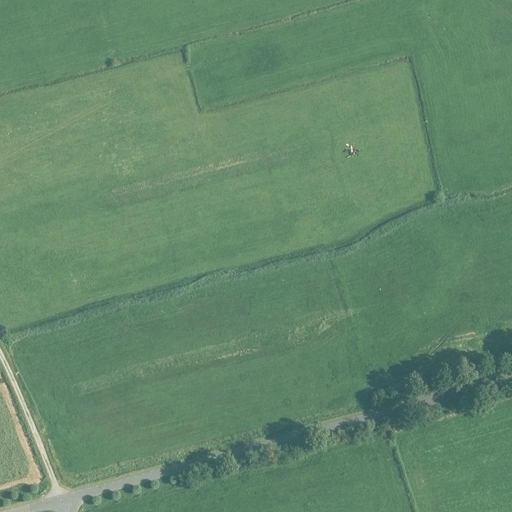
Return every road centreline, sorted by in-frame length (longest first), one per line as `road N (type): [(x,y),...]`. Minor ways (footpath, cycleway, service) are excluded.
road 1 (unclassified): [(62,502),(511,379)]
road 2 (track): [(0,354),(62,502)]
